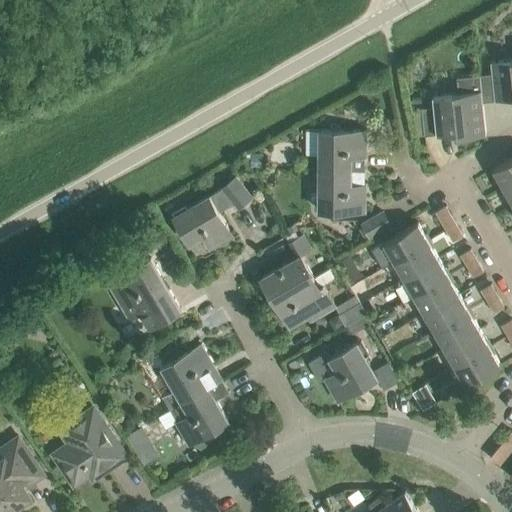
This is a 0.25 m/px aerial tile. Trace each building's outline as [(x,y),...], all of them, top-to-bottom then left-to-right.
[(495,99),(511,97),(511,58),(491,61),(495,99)] [(459,91),(433,94),(435,110),(438,132),(458,130),(459,136),(487,133),(481,73),(457,76),(458,76),(457,76),(459,91)] [(323,156),(323,171),(366,171),(366,129),(321,128),(321,155),(323,156)] [(264,154),(252,154),(252,165),(264,165),(264,154)] [(511,181),(511,156),(494,167),(504,186),(511,181)] [(366,171),(323,171),(323,184),(320,184),(320,209),(366,209),(366,171)] [(239,205),(252,195),(236,177),(224,186),(175,214),(191,242),(204,234),(211,246),(233,233),(219,208),(234,199),(239,205)] [(437,210),(445,225),(455,219),(447,204),(437,210)] [(363,222),(371,236),(392,224),(384,210),(363,222)] [(297,220),(286,226),(290,232),(300,225),(297,220)] [(384,240),(394,258),(429,238),(419,220),(384,240)] [(457,222),(447,228),(454,239),(463,233),(457,222)] [(262,276),(275,299),(315,276),(302,253),(312,247),(304,233),(289,242),(298,255),(262,276)] [(394,258),(405,276),(440,256),(429,238),(394,258)] [(472,247),(461,253),(468,264),(478,258),(472,247)] [(363,274),(350,253),(340,260),(353,280),(363,274)] [(151,256),(110,280),(131,316),(141,310),(151,326),(182,308),(151,256)] [(397,286),(404,300),(415,294),(450,274),(440,256),(405,276),(399,280),(401,284),(397,286)] [(478,258),(468,264),(474,275),(484,269),(478,258)] [(315,276),(275,299),(291,326),(315,312),(317,316),(336,304),(324,284),(336,277),(331,267),(315,276)] [(415,294),(425,312),(460,292),(450,274),(415,294)] [(492,282),(482,288),(488,299),(498,293),(492,282)] [(425,312),(436,330),(471,309),(460,292),(425,312)] [(498,293),(488,299),(494,310),(505,304),(498,293)] [(374,306),(369,298),(361,302),(366,310),(374,306)] [(361,301),(340,313),(346,324),(367,312),(366,310),(361,302),(361,301)] [(436,330),(446,347),(481,327),(471,309),(436,330)] [(38,311),(28,318),(35,328),(45,321),(38,311)] [(367,312),(346,324),(351,333),(372,321),(367,312)] [(338,313),(329,318),(335,329),(344,324),(338,313)] [(511,317),(502,323),(509,334),(511,332),(511,317)] [(446,347),(456,365),(491,345),(481,327),(446,347)] [(338,370),(326,376),(339,399),(378,376),(374,369),(365,354),(369,352),(361,339),(330,357),(338,370)] [(162,395),(170,408),(223,377),(202,342),(163,365),(176,387),(162,395)] [(491,345),(456,365),(467,383),(502,363),(491,345)] [(388,360),(374,369),(378,376),(385,388),(399,379),(388,360)] [(223,377),(170,408),(190,443),(230,420),(217,398),(230,390),(223,377)] [(60,460),(75,482),(91,471),(93,475),(102,469),(103,469),(104,469),(105,469),(127,454),(98,411),(89,409),(67,424),(65,433),(69,440),(66,456),(60,460)] [(143,425),(128,434),(134,444),(149,435),(143,425)] [(0,511),(15,511),(20,509),(16,503),(29,494),(24,486),(45,473),(19,435),(0,447),(0,511)] [(511,448),(511,445),(504,439),(491,455),(501,463),(511,448)] [(418,511),(420,511),(406,491),(375,511),(418,511)]
